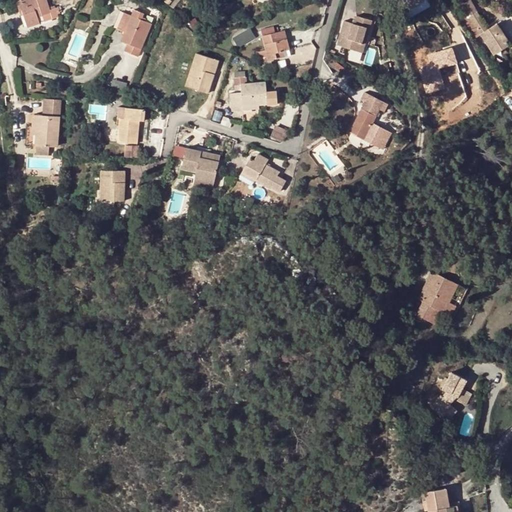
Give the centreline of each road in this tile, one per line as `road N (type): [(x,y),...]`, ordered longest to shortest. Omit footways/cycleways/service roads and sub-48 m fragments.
road 1 (unknown): [(336,0),(294,142),(283,148),(176,118)]
road 2 (residential): [(511,121),(479,80),(461,25),(438,0)]
